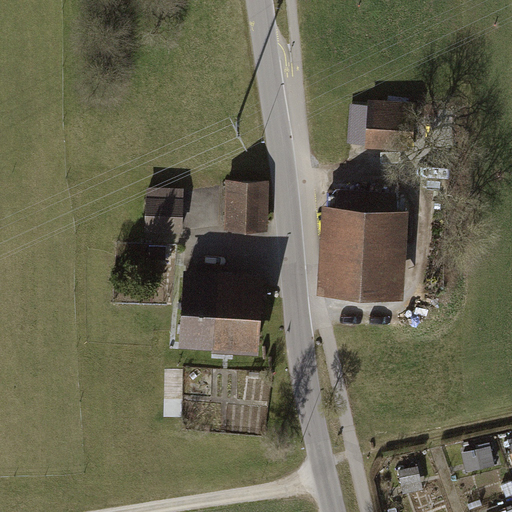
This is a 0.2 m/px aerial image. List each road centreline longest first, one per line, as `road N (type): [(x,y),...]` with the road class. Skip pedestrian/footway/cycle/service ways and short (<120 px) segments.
road 1 (tertiary): [(334,511),(300,325),(261,0)]
road 2 (track): [(322,459),(511,417)]
road 3 (track): [(326,477),(137,511)]
